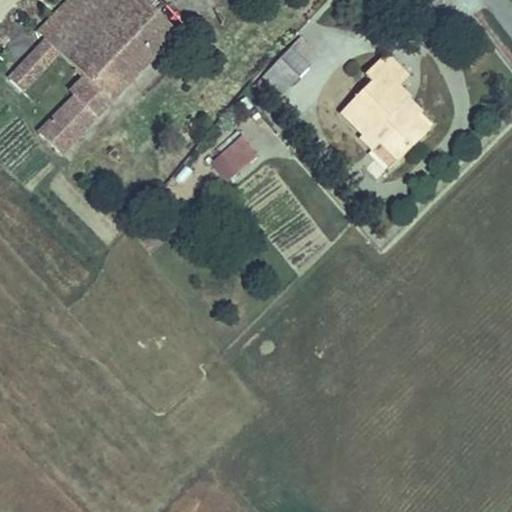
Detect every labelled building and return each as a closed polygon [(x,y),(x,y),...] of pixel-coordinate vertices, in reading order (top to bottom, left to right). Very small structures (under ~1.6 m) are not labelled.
[(69,0),(38,33),(46,41),(85,0),(69,0)] [(39,134),(61,155),(177,34),(149,8),(156,0),(85,0),(46,41),(84,77),(70,92),(75,96),(39,134)] [(299,39),(290,48),(308,65),(317,56),(299,39)] [(18,72),(27,81),(55,50),(46,41),(18,72)] [(290,84),(308,65),(290,48),(254,86),(261,93),(268,85),(279,74),(290,84)] [(426,131),(400,106),(407,99),(395,87),(405,77),(386,58),(366,77),(373,84),(343,115),(364,137),(361,140),(372,151),(379,143),(397,160),(426,131)] [(279,74),(268,85),(279,95),(290,84),(279,74)] [(244,113),(252,107),(245,98),(238,104),(244,113)] [(407,99),(400,106),(413,118),(420,111),(407,99)] [(228,181),(258,155),(242,136),(211,162),(228,181)] [(379,143),(372,151),(389,168),(397,160),(379,143)]
